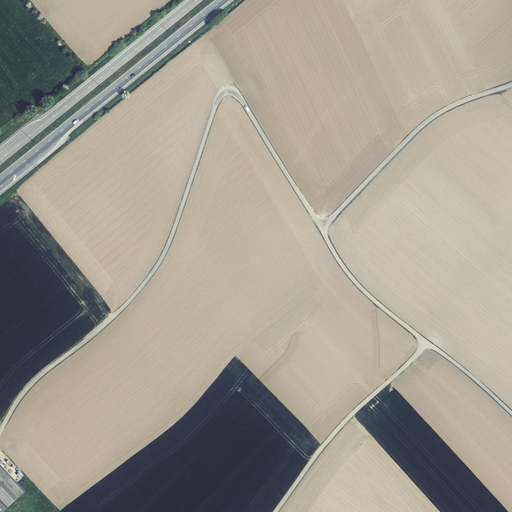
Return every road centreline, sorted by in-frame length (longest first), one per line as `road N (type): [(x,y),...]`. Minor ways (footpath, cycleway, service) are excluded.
road 1 (unclassified): [(320,228),(245,104),(235,92),(220,94),(159,262),(110,320),(25,390),(0,432)]
road 2 (trunk): [(0,181),(224,0)]
road 3 (trunk): [(196,0),(0,159)]
road 4 (unclassified): [(320,228),(425,124),(511,84)]
road 5 (unclassified): [(275,511),(310,459),(426,342)]
road 6 (unclassified): [(426,342),(346,270),(320,228)]
